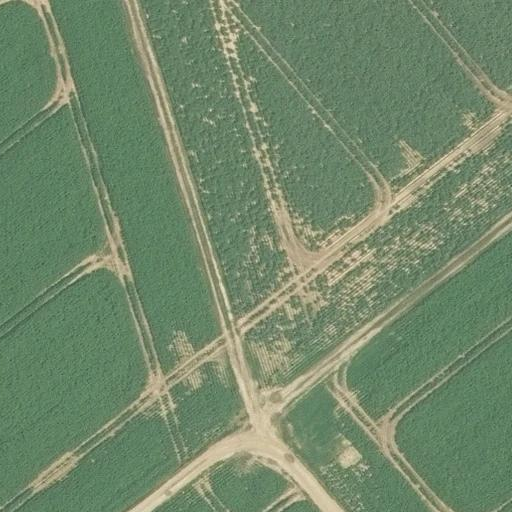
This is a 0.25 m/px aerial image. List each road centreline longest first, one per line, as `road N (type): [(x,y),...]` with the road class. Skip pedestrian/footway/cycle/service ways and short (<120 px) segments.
road 1 (track): [(130,0),(257,424),(511,224)]
road 2 (track): [(337,511),(257,424),(141,511)]
